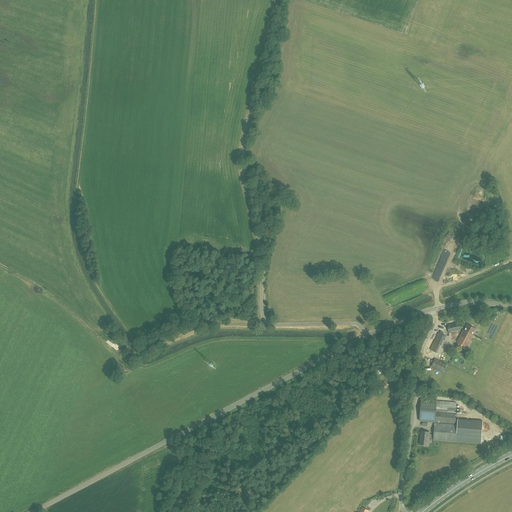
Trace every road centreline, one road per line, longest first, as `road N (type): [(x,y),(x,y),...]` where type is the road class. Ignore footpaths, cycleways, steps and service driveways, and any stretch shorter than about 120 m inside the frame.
road 1 (unclassified): [(34,511),(436,308)]
road 2 (track): [(263,317),(194,328),(126,361),(43,288),(0,264)]
road 3 (track): [(248,511),(409,344),(430,332)]
road 4 (unclassified): [(404,511),(415,395),(436,308)]
road 5 (track): [(441,280),(511,115)]
